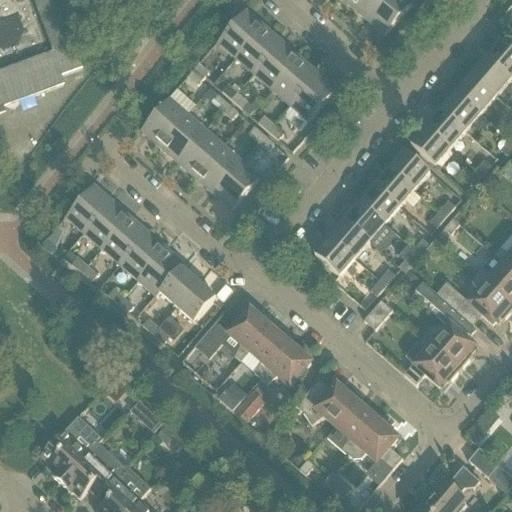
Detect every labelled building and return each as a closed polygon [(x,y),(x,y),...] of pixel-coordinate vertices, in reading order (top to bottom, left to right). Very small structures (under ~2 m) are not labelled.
[(0,0),(0,110),(27,101),(62,88),(59,79),(81,71),(73,50),(81,47),(64,0),(0,0)] [(366,22),(385,0),(353,0),(348,6),(366,22)] [(384,38),(413,6),(406,0),(385,0),(366,22),(384,38)] [(236,62),(264,29),(245,13),(217,46),(236,62)] [(254,78),(282,45),(264,29),(236,62),(254,78)] [(511,81),(511,53),(501,44),(486,61),(485,60),(485,61),(510,83),(511,81)] [(272,93),(300,61),(285,47),(282,45),(254,78),(272,93)] [(290,109),(318,77),(300,61),(272,93),(290,109)] [(495,100),(510,83),(485,61),(484,62),(485,63),(471,79),(495,100)] [(202,81),(208,75),(199,67),(193,73),(202,81)] [(197,88),(202,81),(193,73),(187,80),(197,88)] [(309,125),(337,93),(318,77),(290,109),(309,125)] [(495,100),(471,79),(457,95),(456,95),(455,96),(480,118),(495,100)] [(231,103),(238,96),(228,87),(221,95),(231,103)] [(241,112),(248,105),(238,96),(231,103),(241,112)] [(465,135),(480,118),(455,96),(454,97),(455,97),(441,114),(465,135)] [(222,115),(228,108),(218,99),(212,106),(222,115)] [(159,150),(187,117),(169,101),(141,134),(159,150)] [(232,123),(238,117),(228,108),(222,115),(232,123)] [(465,135),(441,114),(427,130),(426,129),(425,130),(450,152),(465,135)] [(177,166),(206,133),(187,117),(159,150),(177,166)] [(268,134),(274,128),(264,119),(258,125),(268,134)] [(278,143),(284,137),(274,128),(268,134),(278,143)] [(258,146),(264,139),(254,130),(248,137),(258,146)] [(435,170),(450,152),(425,130),(424,131),(425,132),(410,148),(435,170)] [(196,181),(224,149),(206,133),(177,166),(196,181)] [(268,155),(274,148),(264,139),(258,146),(268,155)] [(511,145),(509,143),(500,154),(507,160),(511,154),(511,145)] [(214,197),(242,165),(224,149),(196,181),(214,197)] [(430,176),(405,154),(391,171),(390,170),(389,171),(414,193),(430,176)] [(482,180),(491,169),(484,163),(475,173),(482,180)] [(232,213),(261,181),(242,165),(214,197),(216,199),(232,213)] [(399,211),(414,193),(389,171),(388,172),(389,173),(375,189),(399,211)] [(473,190),(482,180),(475,173),(466,184),(473,190)] [(83,237),(112,204),(93,188),(65,221),(83,237)] [(399,211),(375,189),(365,201),(361,206),(360,205),(359,206),(384,228),(399,211)] [(101,252),(130,220),(115,207),(112,204),(83,237),(101,252)] [(446,221),(455,211),(448,204),(439,215),(446,221)] [(353,214),(345,224),(369,245),(382,256),(397,238),(384,228),(359,206),(358,207),(359,207),(355,212),(353,214)] [(437,232),(446,221),(439,215),(430,225),(437,232)] [(119,268),(147,235),(144,232),(130,220),(101,252),(119,268)] [(451,238),(460,228),(453,222),(444,232),(451,238)] [(369,245),(345,224),(331,240),(330,239),(329,240),(354,262),(369,245)] [(137,283),(165,251),(147,235),(119,268),(137,283)] [(339,280),(354,262),(329,240),(328,241),(329,242),(326,245),(315,259),(339,280)] [(51,257),(57,251),(47,242),(41,248),(51,257)] [(420,259),(430,249),(423,243),(413,253),(420,259)] [(165,251),(137,283),(155,299),(157,301),(160,296),(181,272),(185,268),(183,266),(165,251)] [(500,252),(494,259),(511,274),(511,257),(511,258),(500,252)] [(413,253),(404,264),(411,270),(420,259),(413,253)] [(511,274),(494,259),(477,278),(511,309),(511,274)] [(82,276),(87,269),(77,261),(72,267),(82,276)] [(92,285),(97,278),(87,269),(82,276),(92,285)] [(181,272),(160,296),(176,310),(197,286),(181,272)] [(386,290),(395,279),(388,273),(379,284),(386,290)] [(405,278),(397,287),(406,295),(414,286),(418,282),(409,274),(405,278)] [(503,324),(511,313),(511,309),(477,278),(471,285),(479,295),(468,307),(470,308),(493,328),(499,321),(503,324)] [(377,301),(386,290),(379,284),(370,295),(377,301)] [(194,326),(216,302),(197,286),(176,310),(194,326)] [(466,342),(467,340),(466,339),(474,330),(456,315),(436,298),(423,286),(415,295),(411,303),(423,309),(448,331),(440,341),(428,334),(422,341),(460,373),(472,360),(468,356),(474,349),(466,342)] [(456,315),(466,304),(446,286),(436,298),(456,315)] [(118,307),(124,301),(114,292),(108,299),(118,307)] [(128,316),(134,309),(124,301),(118,307),(128,316)] [(389,318),(392,314),(381,304),(364,324),(375,334),(389,318)] [(224,317),(195,350),(207,360),(209,362),(229,339),(240,348),(234,360),(241,365),(241,366),(250,356),(271,332),(274,328),(274,327),(260,316),(257,319),(250,313),(237,328),(224,317)] [(153,338),(159,331),(148,322),(143,329),(153,338)] [(164,347),(169,341),(159,331),(153,338),(164,347)] [(271,332),(250,356),(261,366),(254,377),(261,383),(294,345),(280,333),(277,337),(275,335),(271,332)] [(76,362),(83,354),(63,337),(57,345),(76,362)] [(460,373),(422,341),(417,347),(425,358),(415,369),(413,367),(409,372),(403,378),(416,389),(425,379),(438,390),(445,383),(449,387),(460,373)] [(298,382),(311,366),(304,360),(307,356),(294,345),(261,383),(267,388),(278,381),(290,391),(298,382)] [(101,384),(108,377),(100,370),(93,377),(101,384)] [(332,393),(319,382),(306,397),(295,410),(303,417),(311,429),(324,421),(336,431),(361,403),(347,391),(345,393),(344,395),(336,389),(332,393)] [(232,414),(240,405),(226,393),(219,402),(232,414)] [(247,424),(263,405),(252,395),(235,414),(247,424)] [(362,411),(358,407),(361,403),(336,431),(327,441),(348,458),(381,420),(367,408),(364,412),(362,411)] [(139,405),(130,415),(141,425),(150,415),(139,405)] [(48,453),(40,461),(48,468),(46,471),(53,478),(52,479),(62,488),(98,449),(103,443),(78,420),(73,426),(70,429),(65,434),(59,441),(48,453)] [(403,462),(390,451),(398,442),(390,436),(394,432),(381,420),(348,458),(353,463),(361,462),(366,457),(376,466),(380,463),(383,465),(392,474),(403,462)] [(165,429),(157,440),(168,449),(176,439),(165,429)] [(98,499),(115,481),(123,472),(98,449),(62,488),(71,497),(72,496),(80,503),(90,492),(98,499)] [(488,482),(499,469),(494,464),(479,451),(468,464),(483,477),(488,482)] [(295,458),(290,462),(299,469),(305,462),(301,458),(295,458)] [(313,471),(314,469),(308,463),(299,473),(306,479),(313,471)] [(106,507),(100,511),(132,511),(140,504),(150,493),(126,469),(123,472),(115,481),(98,499),(106,507)] [(463,511),(466,509),(463,507),(465,505),(458,500),(464,493),(474,491),(480,485),(463,470),(458,476),(446,489),(443,486),(421,511),(419,510),(417,511),(463,511)] [(342,504),(352,493),(332,475),(322,487),(342,504)]
